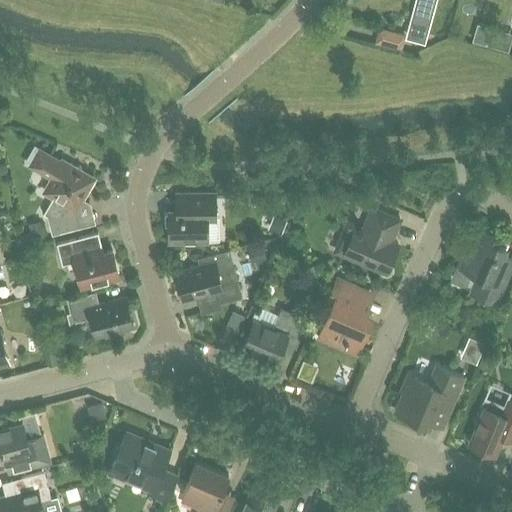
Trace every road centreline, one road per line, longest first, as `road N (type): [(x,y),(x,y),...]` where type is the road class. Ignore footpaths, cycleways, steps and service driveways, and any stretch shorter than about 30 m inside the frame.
road 1 (residential): [(170,352),(138,220),(151,153),(309,0)]
road 2 (residential): [(393,511),(131,400),(117,366)]
road 3 (residential): [(351,425),(440,217),(464,194),(511,209)]
road 4 (residential): [(170,352),(351,425)]
road 5 (residential): [(0,396),(117,366)]
